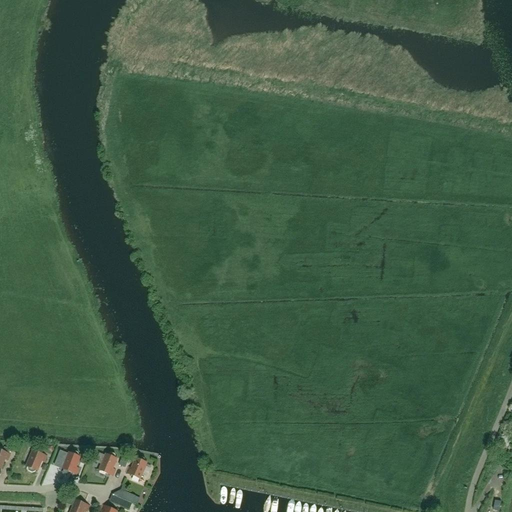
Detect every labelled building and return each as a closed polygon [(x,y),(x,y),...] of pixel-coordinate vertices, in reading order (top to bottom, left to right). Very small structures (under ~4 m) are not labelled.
[(0,469),(1,470),(5,459),(8,460),(10,455),(0,450),(0,469)] [(47,457),(33,451),(26,467),(28,467),(27,469),(28,471),(32,473),(35,472),(35,471),(38,472),(42,461),(45,462),(47,457)] [(76,475),(79,469),(76,468),(80,458),(78,457),(79,455),(77,453),(73,451),(71,452),(70,454),(68,453),(62,469),(76,475)] [(99,470),(113,476),(115,471),(113,469),(117,459),(115,458),(115,457),(114,455),(110,453),(108,454),(107,455),(105,454),(99,470)] [(126,473),(140,479),(147,463),(145,462),(145,461),(144,459),(140,457),(138,458),(137,459),(135,458),(131,469),(128,467),(126,473)] [(69,497),(66,503),(73,506),(75,500),(69,497)] [(119,497),(116,505),(129,510),(132,503),(119,497)] [(89,506),(75,500),(73,506),(70,511),(83,511),(84,511),(87,511),(89,506)]
